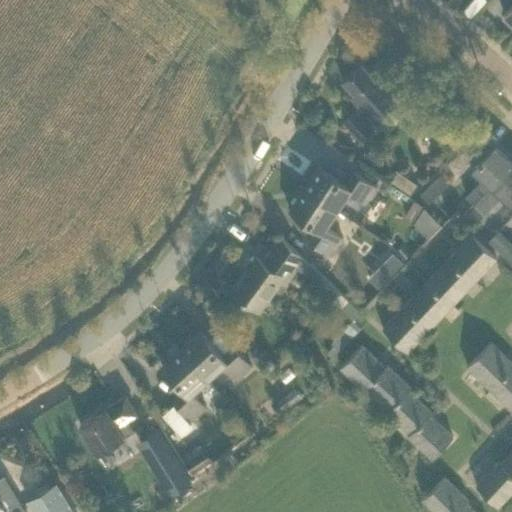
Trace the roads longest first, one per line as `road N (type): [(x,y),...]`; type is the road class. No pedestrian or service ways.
road 1 (secondary): [(0,396),(96,337),(157,280),(197,232),(338,0)]
road 2 (residential): [(511,84),(416,0)]
